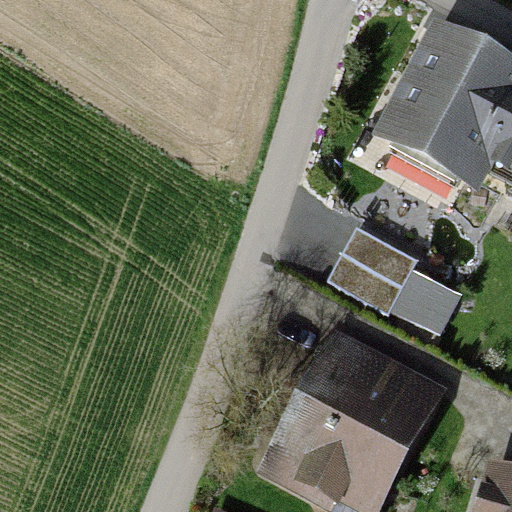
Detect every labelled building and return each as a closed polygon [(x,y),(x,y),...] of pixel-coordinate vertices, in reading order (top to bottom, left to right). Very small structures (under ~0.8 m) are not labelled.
[(468,192),(482,165),(511,108),(511,89),(442,53),(391,152),(468,192)] [(511,108),(482,165),(511,180),(511,108)] [(365,255),(340,303),(398,333),(422,285),(365,255)] [(397,511),(450,410),(340,354),(270,491),(310,511),(397,511)] [(511,511),(511,483),(490,478),(480,511),(511,511)]
